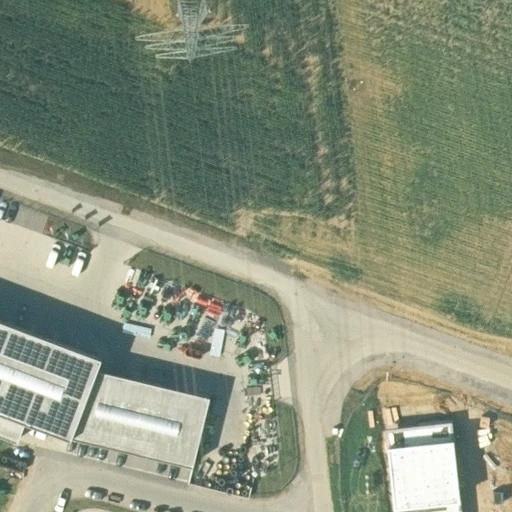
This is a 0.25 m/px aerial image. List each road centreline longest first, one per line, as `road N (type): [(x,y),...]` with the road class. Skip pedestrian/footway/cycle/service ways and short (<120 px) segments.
road 1 (residential): [(296,291),(0,178)]
road 2 (residential): [(296,291),(511,373)]
road 3 (residential): [(296,291),(320,511)]
road 4 (residential): [(35,511),(50,472),(216,511)]
